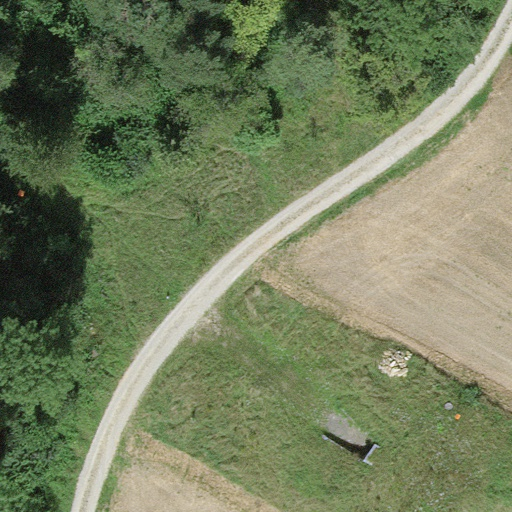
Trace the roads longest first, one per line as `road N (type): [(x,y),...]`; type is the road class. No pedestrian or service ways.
road 1 (track): [(256,245),(364,168),(452,90),(511,9)]
road 2 (track): [(256,245),(186,312),(126,387),(75,511)]
